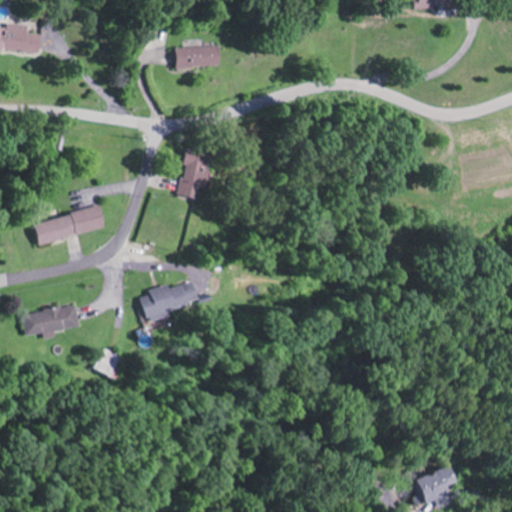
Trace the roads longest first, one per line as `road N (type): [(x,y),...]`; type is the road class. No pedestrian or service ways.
road 1 (residential): [(160,129),(202,126),(331,88),(450,119),(511,103)]
road 2 (residential): [(0,283),(92,262),(112,248),(160,129)]
road 3 (residential): [(160,129),(0,111)]
